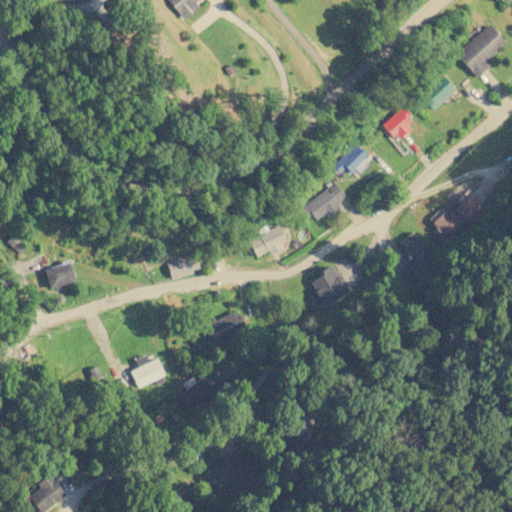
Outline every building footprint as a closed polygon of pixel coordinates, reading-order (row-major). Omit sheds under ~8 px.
[(166,0),(183,18),(197,6),(194,2),(196,0),(166,0)] [(454,54),(474,77),(487,66),(483,61),(504,42),(488,24),(454,54)] [(416,94),(431,110),(454,89),(439,73),(416,94)] [(410,117),(400,106),(381,124),(395,140),(408,128),(403,122),(410,117)] [(330,165),(337,173),(345,165),(355,175),(369,162),(353,145),(330,165)] [(313,223),(337,205),(336,203),(344,197),(332,182),(300,207),(313,223)] [(481,206),(466,190),(430,223),(448,243),(468,223),(465,220),(481,206)] [(285,245),(278,226),(247,238),(254,257),(285,245)] [(401,247),(412,261),(402,270),(413,283),(437,263),(415,236),(401,247)] [(198,270),(194,254),(165,261),(169,277),(198,270)] [(47,287),(73,282),(69,263),(43,268),(47,287)] [(307,280),(314,292),(309,295),(316,309),(348,291),(337,271),(333,273),(329,267),(307,280)] [(206,324),(215,344),(245,330),(236,310),(206,324)] [(146,361),(144,354),(133,359),(136,367),(128,370),(135,387),(163,376),(155,358),(146,361)] [(220,386),(205,370),(194,381),(189,376),(181,384),(184,387),(171,399),(188,417),(220,386)] [(243,463),(230,451),(210,472),(224,484),(243,463)] [(38,511),(39,511),(63,496),(48,474),(35,483),(38,488),(27,496),(38,511)]
